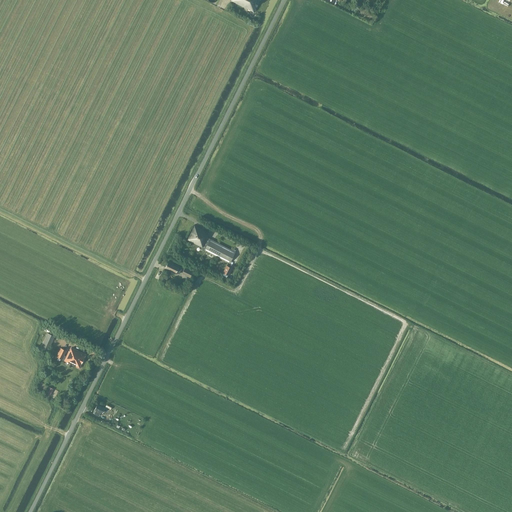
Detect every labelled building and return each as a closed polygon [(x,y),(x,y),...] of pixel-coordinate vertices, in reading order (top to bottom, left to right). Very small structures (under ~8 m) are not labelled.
[(231,0),(231,1),(253,12),(259,0),(231,0)] [(194,226),(187,240),(201,247),(200,248),(229,263),(235,252),(236,250),(233,248),(232,250),(210,239),(207,238),(207,237),(208,233),(194,226)] [(176,273),(179,274),(182,268),(178,267),(178,268),(168,263),(165,268),(176,273)] [(226,265),(222,273),(228,275),(232,268),(226,265)] [(184,267),(181,273),(190,277),(192,271),(184,267)] [(47,333),(41,348),(48,351),(55,336),(47,333)] [(71,348),(69,352),(68,351),(64,361),(79,368),(86,355),(71,348)] [(97,404),(95,409),(96,410),(94,414),(99,416),(100,412),(102,413),(104,408),(97,404)]
